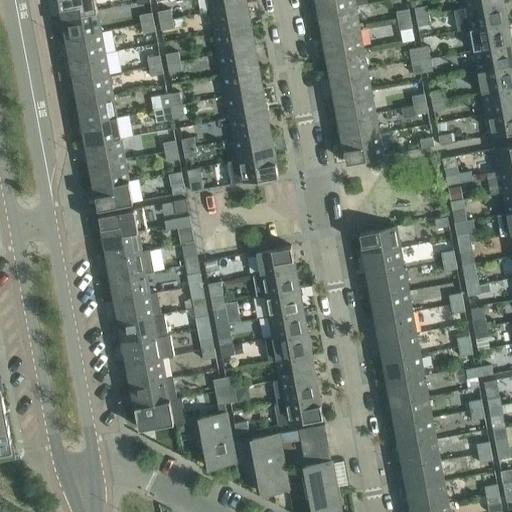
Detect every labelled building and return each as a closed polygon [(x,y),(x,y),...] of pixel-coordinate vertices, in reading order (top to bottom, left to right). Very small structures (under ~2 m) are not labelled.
[(59,0),(63,17),(97,11),(95,0),(59,0)] [(245,0),(208,0),(210,12),(247,5),(245,0)] [(316,0),(319,13),(356,7),(354,0),(316,0)] [(503,0),(464,0),(466,8),(503,1),(503,0)] [(503,1),(466,8),(470,29),(507,22),(503,1)] [(214,33),(251,26),(247,5),(210,12),(214,33)] [(427,6),(415,8),(416,17),(429,15),(427,6)] [(323,35),(360,28),(356,7),(319,13),(323,35)] [(171,9),(158,12),(160,21),(172,19),(171,9)] [(409,9),(396,11),(398,21),(410,18),(409,9)] [(97,11),(63,17),(67,38),(101,32),(97,11)] [(152,13),(139,15),(141,25),(154,22),(152,13)] [(418,27),(431,25),(429,15),(416,17),(418,27)] [(399,30),(412,28),(410,18),(398,21),(399,30)] [(161,31),(174,28),(172,19),(160,21),(161,31)] [(143,34),(156,32),(154,22),(141,25),(143,34)] [(507,22),(470,29),(474,51),(511,44),(507,22)] [(218,54),(255,47),(251,26),(214,33),(218,54)] [(327,56),(364,49),(360,28),(323,35),(327,56)] [(101,32),(67,38),(71,60),(105,53),(101,32)] [(511,47),(511,44),(474,51),(478,72),(511,65),(511,47)] [(428,46),(419,48),(421,60),(431,59),(428,46)] [(222,75),(258,69),(255,47),(218,54),(222,75)] [(409,49),(412,62),(421,60),(419,48),(409,49)] [(364,49),(327,56),(331,77),(368,70),(364,49)] [(178,52),(166,54),(168,64),(180,61),(178,52)] [(105,53),(71,60),(75,81),(109,74),(105,53)] [(160,55),(147,58),(149,67),(162,65),(160,55)] [(421,60),(423,73),(433,71),(431,59),(421,60)] [(412,62),(414,75),(423,73),(421,60),(412,62)] [(169,73),(182,71),(180,61),(168,64),(169,73)] [(151,77),(163,74),(162,65),(149,67),(151,77)] [(511,65),(478,72),(482,93),(511,87),(511,65)] [(258,69),(222,75),(226,97),(262,90),(258,69)] [(368,70),(331,77),(335,98),(371,92),(368,70)] [(109,74),(75,81),(79,102),(113,96),(109,74)] [(511,87),(482,93),(486,114),(511,109),(511,87)] [(262,90),(226,97),(230,118),(266,111),(262,90)] [(443,90),(430,93),(432,102),(445,100),(443,90)] [(180,92),(166,95),(169,107),(182,105),(180,92)] [(371,92),(335,98),(339,120),(375,113),(371,92)] [(425,94),(412,96),(414,106),(426,103),(425,94)] [(153,97),(155,110),(169,107),(166,95),(153,97)] [(113,96),(79,102),(82,123),(117,117),(113,96)] [(434,112),(447,109),(445,100),(432,102),(434,112)] [(414,106),(402,108),(403,117),(415,115),(428,113),(426,103),(414,106)] [(182,105),(169,107),(171,120),(184,118),(182,105)] [(155,110),(158,123),(171,120),(169,107),(155,110)] [(490,136),(511,132),(511,109),(486,114),(490,136)] [(266,111),(230,118),(234,139),(270,132),(266,111)] [(343,141),(379,134),(375,113),(339,120),(343,141)] [(117,117),(82,123),(86,145),(121,138),(117,117)] [(238,160),(274,154),(270,132),(234,139),(238,160)] [(347,163),(361,160),(361,162),(362,162),(362,160),(383,156),(379,134),(343,141),(347,163)] [(438,136),(440,145),(453,143),(451,134),(438,136)] [(194,137),(182,139),(183,148),(196,146),(194,137)] [(422,149),(434,147),(433,137),(420,139),(422,149)] [(90,166),(125,159),(121,138),(86,145),(90,166)] [(176,141),(163,143),(165,152),(177,150),(176,141)] [(511,145),(495,149),(499,171),(511,168),(511,145)] [(185,158),(198,156),(196,146),(183,148),(185,158)] [(167,162),(179,160),(177,150),(165,152),(167,162)] [(264,178),(278,176),(274,154),(238,160),(228,162),(232,184),(264,178),(264,180),(265,180),(264,178)] [(455,156),(443,159),(445,169),(457,167),(455,156)] [(125,159),(90,166),(94,187),(129,181),(125,159)] [(511,168),(499,171),(503,192),(511,190),(511,168)] [(472,181),(470,171),(455,174),(457,184),(472,181)] [(446,176),(448,185),(457,184),(455,174),(446,176)] [(190,182),(191,192),(204,189),(202,180),(190,182)] [(98,209),(133,203),(129,181),(94,187),(98,209)] [(185,193),(184,183),(171,186),(173,195),(185,193)] [(461,186),(449,189),(451,201),(463,199),(461,186)] [(511,190),(503,192),(507,213),(511,212),(511,190)] [(176,214),(189,212),(187,199),(174,201),(176,214)] [(452,211),(465,209),(463,200),(451,202),(452,211)] [(144,207),(100,215),(104,237),(138,230),(148,229),(144,207)] [(465,209),(452,211),(455,223),(467,221),(465,209)] [(511,212),(507,213),(497,215),(501,237),(511,235),(511,234),(511,212)] [(192,226),(190,216),(180,218),(182,227),(192,226)] [(449,226),(448,217),(435,219),(437,229),(449,226)] [(180,218),(165,221),(166,230),(182,227),(180,218)] [(375,228),(374,228),(374,230),(360,233),(364,255),(401,248),(397,226),(375,230),(375,228)] [(142,252),(138,230),(104,237),(108,258),(142,252)] [(470,233),(457,235),(458,244),(471,242),(470,233)] [(460,254),(473,252),(471,242),(458,244),(460,254)] [(277,246),(276,246),(277,248),(257,252),(261,273),(261,274),(295,268),(291,246),(278,248),(277,246)] [(401,248),(364,255),(368,276),(405,269),(401,248)] [(156,271),(152,250),(142,252),(108,258),(112,279),(146,273),(156,271)] [(454,250),(441,253),(443,262),(455,260),(454,250)] [(197,254),(184,256),(186,266),(199,263),(197,254)] [(204,262),(206,271),(219,269),(217,259),(204,262)] [(445,272),(457,269),(455,260),(443,262),(445,272)] [(188,275),(200,273),(199,263),(186,266),(188,275)] [(258,297),(265,296),(265,295),(299,289),(295,268),(261,274),(261,273),(253,275),(258,297)] [(372,297),(409,290),(405,269),(368,276),(372,297)] [(150,294),(150,293),(146,273),(112,279),(115,300),(150,294)] [(477,275),(465,277),(466,287),(479,284),(477,275)] [(221,281),(208,284),(211,296),(212,305),(225,303),(223,293),(221,281)] [(468,296),(481,294),(479,284),(466,287),(468,296)] [(269,316),(303,310),(299,289),(265,295),(265,296),(269,316)] [(376,318),(413,312),(409,290),(372,297),(376,318)] [(157,292),(150,293),(150,294),(115,300),(119,322),(161,314),(157,292)] [(462,293),(449,295),(451,305),(463,302),(462,293)] [(205,296),(192,299),(194,308),(206,306),(205,296)] [(452,314),(465,312),(463,302),(451,305),(452,314)] [(214,315),(227,312),(225,303),(212,305),(214,315)] [(196,318),(208,315),(206,306),(194,308),(196,318)] [(483,306),(470,308),(473,320),(485,317),(483,306)] [(273,338),(307,331),(303,310),(269,316),(272,337),(273,338)] [(380,340),(416,333),(413,312),(376,318),(380,340)] [(168,335),(164,313),(161,314),(119,322),(123,343),(168,335)] [(485,317),(473,320),(474,329),(487,327),(485,317)] [(229,324),(216,326),(218,338),(220,348),(233,345),(231,336),(229,324)] [(476,339),(489,336),(487,327),(474,329),(476,339)] [(270,361),(277,360),(276,359),(311,353),(307,331),(273,338),(272,337),(265,338),(270,361)] [(384,361),(420,354),(416,333),(380,340),(384,361)] [(174,356),(170,334),(168,335),(123,343),(127,364),(162,358),(174,356)] [(470,335),(457,338),(459,347),(471,345),(470,335)] [(213,339),(200,341),(202,351),(214,348),(213,339)] [(222,357),(235,355),(233,345),(220,348),(222,357)] [(460,357),(473,354),(471,345),(459,347),(460,357)] [(203,360),(216,358),(214,348),(202,351),(203,360)] [(276,359),(277,360),(280,380),(315,374),(311,353),(276,359)] [(388,382),(424,375),(420,354),(384,361),(388,382)] [(166,379),(166,378),(162,358),(127,364),(131,385),(166,379)] [(493,374),(491,362),(478,364),(480,377),(493,374)] [(465,366),(468,379),(478,377),(480,377),(478,364),(465,366)] [(280,380),(273,381),(277,403),(319,395),(315,374),(280,380)] [(392,403),(428,397),(424,375),(388,382),(392,403)] [(232,376),(223,378),(225,391),(235,389),(232,376)] [(173,377),(166,378),(166,379),(131,385),(135,407),(177,399),(173,377)] [(468,379),(466,379),(468,389),(479,387),(478,377),(468,379)] [(214,380),(216,393),(225,391),(223,378),(214,380)] [(248,387),(235,389),(238,402),(250,400),(248,387)] [(235,389),(225,391),(228,403),(237,401),(235,389)] [(216,393),(218,405),(228,403),(225,391),(216,393)] [(279,425),(323,417),(319,395),(277,403),(275,403),(279,425)] [(500,396),(487,398),(489,408),(502,405),(500,396)] [(428,397),(392,403),(396,425),(432,418),(428,397)] [(154,428),(154,426),(186,420),(182,398),(177,399),(135,407),(139,429),(153,426),(154,428)] [(481,399),(469,402),(470,411),(483,408),(481,399)] [(491,417),(503,415),(502,405),(489,408),(491,417)] [(0,432),(9,430),(5,407),(0,407),(0,432)] [(472,421),(485,418),(483,408),(470,411),(472,421)] [(210,467),(236,462),(234,452),(232,443),(226,413),(201,417),(210,467)] [(432,418),(396,425),(400,446),(436,439),(432,418)] [(247,421),(234,424),(236,433),(249,431),(247,421)] [(325,425),(299,430),(301,442),(327,438),(325,425)] [(0,460),(7,459),(5,452),(11,451),(10,447),(12,447),(9,430),(0,432),(0,460)] [(278,434),(253,439),(263,494),(289,490),(278,434)] [(327,438),(301,442),(303,454),(329,449),(327,438)] [(508,438),(495,441),(497,450),(510,448),(508,438)] [(436,439),(400,446),(404,467),(440,460),(436,439)] [(247,440),(232,443),(234,452),(249,449),(247,440)] [(489,442),(476,444),(478,453),(491,451),(489,442)] [(476,444),(465,446),(467,455),(478,453),(476,444)] [(499,460),(511,457),(510,448),(497,450),(499,460)] [(329,449),(303,454),(306,466),(332,461),(329,449)] [(480,463),(493,461),(491,451),(478,453),(480,463)] [(440,460),(404,467),(408,488),(444,482),(440,460)] [(314,511),(340,511),(332,461),(306,466),(314,511)] [(511,481),(503,483),(505,493),(511,491),(511,481)] [(444,482),(408,488),(412,510),(448,503),(444,482)] [(497,484),(484,486),(486,496),(499,493),(497,484)] [(488,505),(501,503),(499,493),(486,496),(488,505)] [(449,511),(448,503),(412,510),(412,511),(449,511)]
